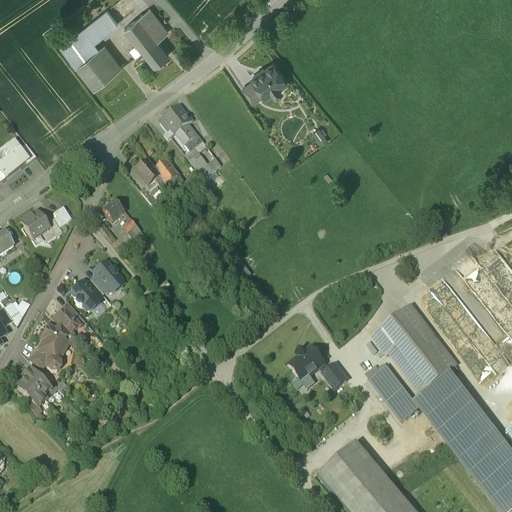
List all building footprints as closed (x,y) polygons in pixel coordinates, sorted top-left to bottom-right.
[(149,9),(124,29),(137,45),(162,25),(149,9)] [(107,11),(69,40),(75,47),(88,36),(94,43),(117,24),(107,11)] [(137,45),(135,46),(141,54),(143,52),(158,71),(165,65),(162,61),(168,56),(157,41),(168,33),(162,25),(137,45)] [(75,47),(65,55),(75,68),(76,67),(94,89),(116,72),(94,43),(88,36),(75,47)] [(69,40),(59,48),(65,55),(75,47),(69,40)] [(273,64),(252,78),(264,96),(265,98),(273,93),(275,96),(281,91),(279,88),(286,83),(283,78),(283,76),(281,73),(279,72),(273,64)] [(253,81),(242,89),(253,103),(264,96),(253,81)] [(178,110),(164,121),(164,122),(172,132),(175,137),(188,127),(189,127),(193,123),(186,115),(183,117),(178,110)] [(172,132),(164,122),(160,126),(167,136),(172,132)] [(188,127),(175,137),(189,154),(189,155),(194,151),(202,145),(189,127),(188,127)] [(202,145),(194,151),(198,156),(206,150),(202,145)] [(18,152),(13,146),(2,155),(7,161),(0,166),(0,176),(4,181),(25,166),(27,164),(18,152)] [(35,161),(24,147),(18,152),(27,164),(25,166),(26,168),(35,161)] [(194,151),(189,155),(189,154),(184,158),(191,167),(201,160),(198,156),(194,151)] [(201,160),(191,167),(203,181),(220,168),(217,164),(208,170),(201,160)] [(166,163),(154,172),(159,179),(154,183),(158,187),(163,183),(167,188),(172,185),(176,190),(183,185),(169,167),(171,165),(168,162),(166,163)] [(154,172),(147,164),(136,173),(148,188),(154,183),(159,179),(154,172)] [(158,204),(146,189),(140,194),(152,209),(158,204)] [(125,215),(115,202),(101,213),(111,225),(122,217),(125,215)] [(62,210),(53,217),(56,221),(53,223),(58,232),(63,228),(71,223),(62,210)] [(47,233),(36,215),(20,225),(31,242),(32,243),(47,233)] [(131,222),(125,215),(122,217),(128,224),(131,222)] [(136,229),(131,222),(128,224),(122,230),(127,236),(133,231),(136,229)] [(53,223),(46,227),(55,240),(61,236),(58,232),(53,223)] [(4,235),(0,237),(0,257),(13,249),(4,235)] [(110,273),(106,267),(94,277),(96,279),(107,293),(110,296),(120,288),(114,280),(116,279),(116,276),(114,273),(110,273)] [(107,293),(96,279),(90,284),(101,298),(107,293)] [(101,298),(90,284),(84,289),(96,303),(101,298)] [(84,289),(82,287),(70,297),(75,302),(75,306),(77,309),(81,309),(82,307),(88,315),(99,306),(96,303),(84,289)] [(64,313),(54,322),(59,328),(60,328),(68,338),(70,336),(71,336),(79,329),(72,321),(76,317),(67,306),(62,311),(64,313)] [(410,308),(371,339),(386,358),(389,356),(420,396),(456,368),(410,308)] [(12,324),(2,311),(0,312),(0,328),(1,331),(12,324)] [(54,333),(47,329),(41,341),(46,343),(43,349),(41,348),(39,353),(39,354),(49,364),(44,369),(50,375),(56,375),(60,371),(60,365),(58,364),(67,346),(74,340),(71,336),(70,336),(68,338),(60,328),(59,328),(54,333)] [(302,352),(296,357),(298,360),(288,367),(301,384),(324,367),(311,350),(304,355),(302,352)] [(39,354),(29,364),(39,374),(44,369),(49,364),(39,354)] [(334,368),(322,377),(334,392),(346,383),(334,368)] [(366,382),(400,424),(417,411),(383,368),(366,382)] [(44,388),(29,373),(21,380),(24,383),(42,400),(48,393),(49,393),(44,388)] [(511,460),(448,379),(416,403),(501,511),(508,511),(511,510),(511,460)] [(42,400),(24,383),(17,391),(32,405),(37,410),(38,410),(45,402),(42,400)] [(56,392),(48,384),(44,388),(49,393),(48,393),(51,396),(56,392)] [(37,410),(32,405),(28,410),(36,418),(41,412),(38,410),(37,410)] [(412,511),(355,444),(317,477),(346,511),(412,511)]
